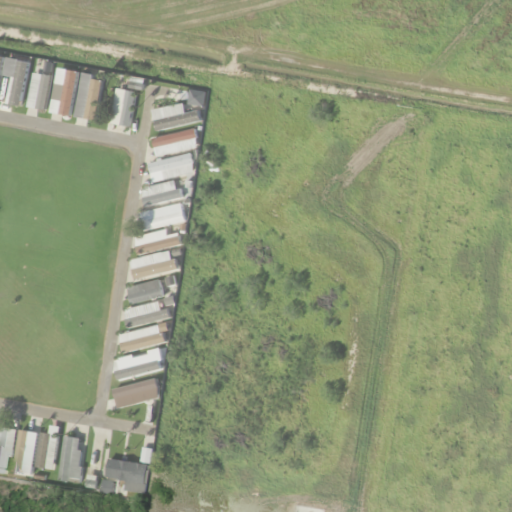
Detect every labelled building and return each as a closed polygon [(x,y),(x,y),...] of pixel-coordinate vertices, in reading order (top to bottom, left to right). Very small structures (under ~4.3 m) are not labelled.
[(26,62),(4,59),(0,97),(0,102),(21,105),(26,62)] [(49,114),(70,116),(75,72),(55,69),(49,114)] [(25,108),(43,111),(50,77),(32,73),(25,108)] [(94,121),(99,80),(79,77),(74,118),(94,121)] [(128,128),(134,92),(114,89),(108,125),(128,128)] [(157,125),(200,116),(198,107),(156,116),(157,125)] [(151,140),(154,157),(197,149),(193,131),(151,140)] [(151,181),(193,176),(191,157),(148,163),(151,181)] [(141,189),(143,197),(174,192),(173,183),(141,189)] [(137,214),(141,232),(184,223),(180,205),(137,214)] [(167,237),(165,231),(132,238),(136,257),(180,247),(177,234),(167,237)] [(175,271),(171,252),(128,262),(132,281),(175,271)] [(130,306),(162,297),(157,281),(126,290),(130,306)] [(167,310),(159,312),(158,304),(122,311),(125,329),(169,320),(167,310)] [(162,346),(159,329),(118,335),(121,352),(162,346)] [(159,399),(154,380),(110,391),(114,410),(159,399)] [(39,434),(35,469),(53,471),(58,428),(49,427),(48,435),(39,434)] [(3,458),(12,459),(15,430),(0,428),(0,468),(2,469),(3,458)] [(25,475),(25,453),(33,453),(33,433),(17,433),(17,475),(25,475)] [(77,439),(62,439),(62,483),(71,483),(71,468),(77,468),(77,439)] [(148,465),(106,460),(104,479),(146,484),(148,465)]
